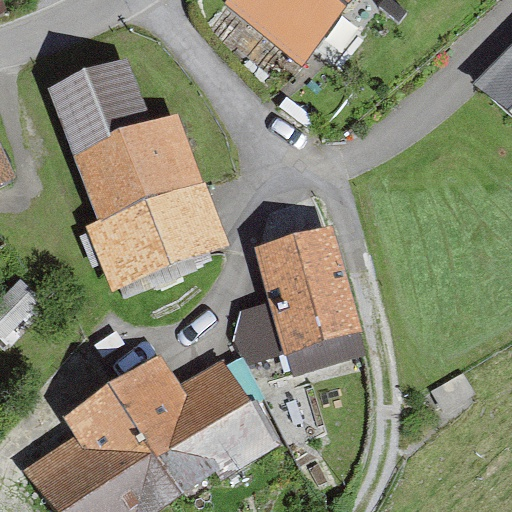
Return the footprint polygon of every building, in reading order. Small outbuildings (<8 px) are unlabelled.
[(226,0),(305,63),(355,0),(226,0)] [(113,65),(27,92),(91,297),(209,260),(166,121),(134,131),(113,65)] [(511,68),(457,116),(511,178),(511,68)] [(0,206),(21,199),(0,138),(0,206)] [(309,338),(296,250),(254,271),(265,345),(309,338)] [(101,392),(12,511),(128,511),(149,491),(256,452),(211,374),(173,396),(101,392)]
